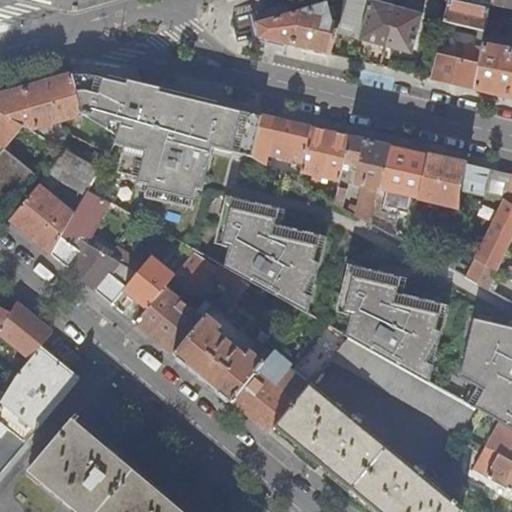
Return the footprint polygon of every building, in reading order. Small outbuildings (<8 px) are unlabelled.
[(338,13),(343,14),(347,0),(342,0),(334,2),(338,13)] [(341,23),(338,33),(356,39),(367,0),(347,0),(343,14),(341,23)] [(491,3),(492,0),(473,0),(473,4),(453,0),(448,0),(444,20),(486,30),(486,28),(488,20),(491,3)] [(360,40),(386,47),(397,8),(372,1),(360,40)] [(333,21),(327,4),(287,15),(280,18),(256,25),(259,38),(331,55),(338,33),(341,23),(333,21)] [(253,15),(256,25),(280,18),(277,8),(253,15)] [(423,15),(397,8),(386,47),(412,55),(423,15)] [(511,18),(507,19),(488,20),(486,28),(511,26),(511,18)] [(511,30),(508,51),(484,45),(483,49),(475,89),(511,97),(511,30)] [(483,49),(465,45),(464,49),(457,47),(456,51),(438,47),(431,79),(475,89),(483,49)] [(86,75),(71,77),(83,115),(115,139),(114,145),(126,148),(120,173),(137,177),(136,183),(148,186),(145,198),(191,209),(195,189),(201,190),(212,148),(252,157),(262,116),(86,75)] [(30,130),(83,115),(71,77),(0,96),(0,114),(21,126),(30,130)] [(0,153),(4,148),(21,126),(0,114),(0,153)] [(280,157),(303,162),(311,128),(262,116),(252,157),(260,162),(266,165),(269,150),(281,153),(280,157)] [(324,177),(340,180),(343,168),(350,137),(311,128),(303,162),(301,171),(314,174),(313,181),(324,183),(324,177)] [(351,202),(350,211),(364,219),(370,223),(379,189),(389,147),(350,137),(343,168),(349,169),(350,164),(352,164),(351,171),(359,173),(357,184),(363,186),(359,204),(351,202)] [(387,207),(382,229),(406,243),(415,206),(428,156),(389,147),(379,189),(386,191),(382,206),(387,207)] [(34,173),(4,148),(0,153),(0,211),(2,213),(34,173)] [(48,173),(83,198),(87,192),(100,168),(87,161),(67,150),(48,173)] [(415,206),(459,216),(461,189),(467,165),(428,156),(415,206)] [(482,194),(488,170),(467,165),(461,189),(482,194)] [(488,170),(482,194),(504,200),(510,175),(488,170)] [(314,174),(301,171),(299,183),(335,203),(339,185),(340,180),(324,177),(324,183),(313,181),(314,174)] [(56,193),(42,182),(11,220),(52,254),(62,236),(65,230),(72,218),(52,202),(56,197),(56,193)] [(347,187),(339,185),(335,203),(343,208),(347,187)] [(386,191),(379,189),(370,223),(382,229),(387,207),(382,206),(386,191)] [(87,243),(109,204),(87,192),(83,198),(72,218),(65,230),(81,239),(87,243)] [(279,209),(226,197),(219,225),(226,227),(222,245),(229,247),(224,269),(239,277),(251,283),(307,315),(310,297),(305,295),(312,281),(314,281),(318,264),(314,261),(320,236),(275,226),(279,209)] [(488,288),(511,239),(511,204),(506,201),(504,200),(466,276),(488,288)] [(75,247),(81,239),(65,230),(62,236),(75,247)] [(80,252),(75,247),(62,236),(52,254),(113,304),(125,289),(126,287),(109,273),(118,261),(111,257),(87,243),(80,252)] [(80,252),(87,243),(81,239),(75,247),(80,252)] [(125,289),(148,308),(166,288),(173,279),(175,276),(153,257),(147,263),(117,246),(111,257),(118,261),(138,273),(126,287),(125,289)] [(193,294),(209,274),(215,267),(194,254),(175,276),(173,279),(193,294)] [(109,273),(126,287),(138,273),(118,261),(109,273)] [(215,267),(209,274),(231,286),(239,277),(224,269),(217,265),(215,267)] [(400,279),(348,266),(341,294),(348,296),(343,314),(350,315),(345,336),(349,338),(429,383),(432,367),(426,364),(434,351),(436,351),(440,334),(436,331),(442,306),(397,295),(400,279)] [(230,310),(251,283),(239,277),(231,286),(219,301),(230,310)] [(197,313),(166,288),(148,308),(136,323),(175,355),(207,316),(214,307),(205,300),(197,310),(197,313)] [(0,330),(0,332),(32,359),(40,349),(53,334),(16,303),(9,315),(0,330)] [(0,330),(9,315),(0,309),(0,330)] [(221,327),(207,316),(175,355),(231,402),(257,370),(271,352),(266,348),(258,358),(245,348),(241,352),(217,332),(221,327)] [(503,424),(511,429),(511,326),(473,319),(460,378),(473,385),(463,402),(477,410),(503,424)] [(463,432),(477,410),(463,402),(429,383),(349,338),(331,359),(463,432)] [(79,382),(40,349),(32,359),(17,377),(61,403),(79,382)] [(293,365),(284,358),(274,349),(271,352),(257,370),(276,386),(291,368),(293,365)] [(284,358),(293,365),(297,360),(288,353),(284,358)] [(311,384),(291,368),(276,386),(250,418),(269,434),(296,402),(310,385),(311,384)] [(276,386),(257,370),(231,402),(250,418),(276,386)] [(0,473),(61,403),(17,377),(15,377),(0,401),(0,473)] [(352,420),(310,385),(296,402),(276,426),(379,511),(462,511),(462,510),(457,506),(459,503),(455,500),(453,502),(420,476),(425,469),(419,465),(414,470),(357,424),(362,417),(357,413),(352,420)] [(80,416),(76,412),(50,444),(27,470),(76,511),(183,511),(76,421),(80,416)] [(511,429),(503,424),(493,451),(489,449),(476,473),(511,493),(511,429)]
